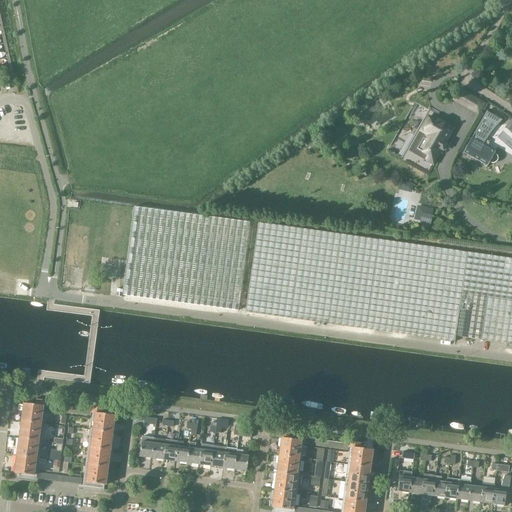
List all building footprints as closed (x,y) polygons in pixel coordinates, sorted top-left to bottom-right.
[(484,104),(479,101),(473,111),(478,114),(484,104)] [(489,107),(464,152),(488,165),(489,163),(490,163),(491,164),(493,163),(495,163),(496,162),(497,160),(497,158),(497,156),(496,155),(494,154),(495,153),(482,146),(487,136),(491,132),(495,127),(498,124),(501,120),(486,112),(489,107)] [(444,143),(453,128),(434,117),(432,119),(428,117),(422,128),(428,131),(424,138),(422,137),(416,149),(428,156),(425,160),(433,165),(441,150),(443,150),(446,144),(444,143)] [(249,223),(196,216),(109,204),(96,293),(237,312),(249,223)] [(422,214),(420,221),(429,224),(431,216),(422,214)] [(438,217),(432,226),(440,232),(447,223),(438,217)] [(457,336),(482,340),(506,344),(505,349),(511,350),(511,259),(302,229),(302,231),(257,224),(244,313),(455,342),(461,295),(462,295),(457,336)] [(90,416),(91,413),(95,414),(86,482),(106,485),(115,416),(102,414),(102,408),(91,407),(91,410),(48,404),(48,401),(36,400),(36,405),(23,404),(14,473),(34,476),(38,445),(42,446),(42,447),(48,448),(49,442),(39,441),(43,407),(47,407),(47,410),(90,416)] [(349,441),(349,444),(305,438),(305,436),(294,434),(293,440),(280,438),(271,507),(292,510),(301,441),(305,442),(304,445),(348,450),(348,448),(352,448),(343,511),(363,511),(372,450),(360,448),(360,443),(349,441)] [(153,443),(151,459),(163,460),(166,440),(154,438),(153,443)] [(175,462),(178,441),(166,440),(163,460),(175,462)] [(175,462),(187,464),(189,448),(183,447),(184,441),(178,441),(175,462)] [(151,459),(153,443),(141,442),(139,457),(151,459)] [(198,465),(201,450),(195,449),(196,443),(190,442),(189,448),(187,464),(198,465)] [(198,465),(210,467),(213,446),(201,444),(201,450),(198,465)] [(225,447),(213,446),(210,467),(222,468),(225,448),(225,447)] [(222,468),(234,470),(237,450),(225,448),(222,468)] [(243,450),(237,450),(234,470),(246,471),(248,456),(242,455),(243,450)] [(397,491),(409,493),(411,478),(405,477),(406,471),(399,471),(397,491)] [(52,481),(57,482),(58,476),(53,475),(48,474),(43,474),(38,473),(37,479),(40,480),(42,480),(47,481),(52,481)] [(501,490),(494,489),(492,504),(504,506),(506,491),(508,492),(510,476),(505,475),(501,490)] [(71,484),(76,484),(79,485),(81,485),(81,479),(76,478),(71,477),(66,477),(61,476),(60,482),(65,483),(71,484)] [(435,476),(434,481),(432,496),(444,498),(446,483),(440,482),(441,477),(435,476)] [(409,493),(421,495),(423,480),(411,478),(409,493)] [(421,495),(432,496),(434,481),(423,480),(421,495)] [(468,501),(470,486),(471,481),(459,480),(458,484),(456,499),(468,501)] [(492,504),(494,489),(495,483),(484,482),(483,488),(482,488),(480,502),(492,504)] [(444,498),(456,499),(458,484),(446,483),(444,498)] [(468,501),(480,502),(482,488),(470,486),(468,501)]
